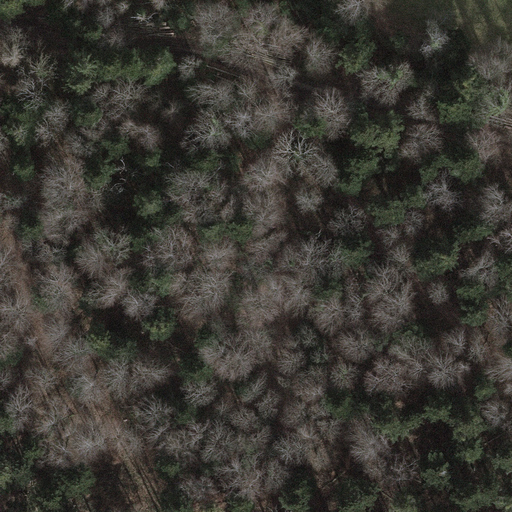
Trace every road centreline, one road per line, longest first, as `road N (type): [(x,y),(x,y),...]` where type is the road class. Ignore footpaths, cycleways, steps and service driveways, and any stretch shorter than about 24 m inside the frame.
road 1 (track): [(511,372),(370,228),(272,73),(130,35),(59,26),(9,0)]
road 2 (track): [(131,0),(187,7),(423,79),(511,92)]
